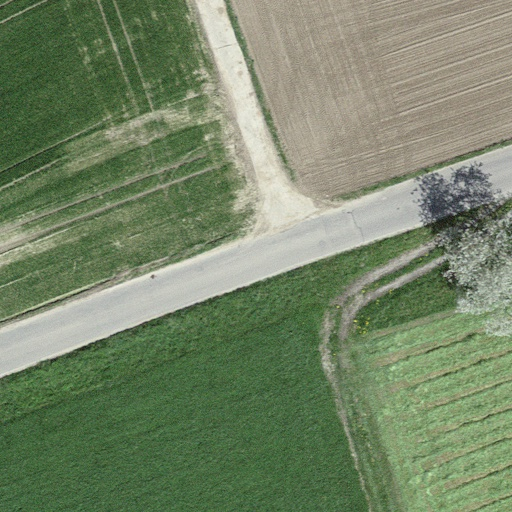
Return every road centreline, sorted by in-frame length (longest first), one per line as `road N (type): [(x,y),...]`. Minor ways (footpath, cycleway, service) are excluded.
road 1 (unclassified): [(511,171),(299,236),(0,356)]
road 2 (track): [(299,236),(210,0)]
